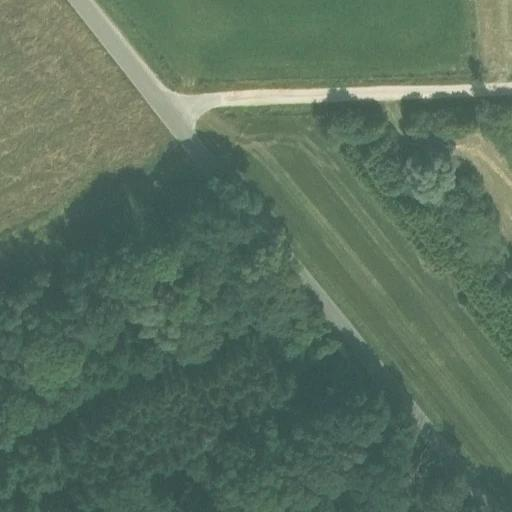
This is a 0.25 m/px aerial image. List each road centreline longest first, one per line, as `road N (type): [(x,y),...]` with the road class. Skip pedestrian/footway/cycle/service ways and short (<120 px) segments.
road 1 (unclassified): [(494,511),(79,0)]
road 2 (track): [(511,91),(195,103),(169,111)]
